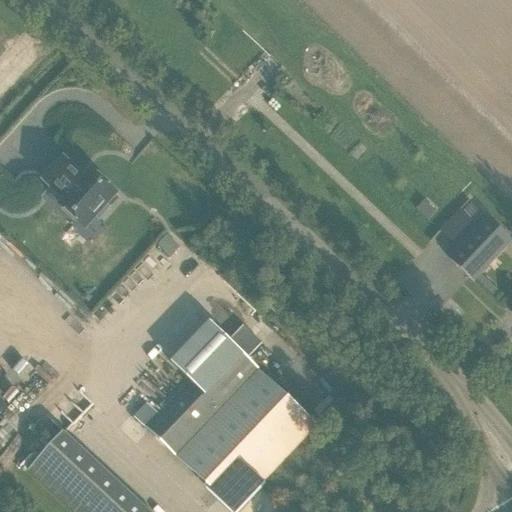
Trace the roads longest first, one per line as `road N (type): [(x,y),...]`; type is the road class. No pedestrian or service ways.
road 1 (unclassified): [(467,398),(39,0)]
road 2 (track): [(0,468),(56,395),(100,354)]
